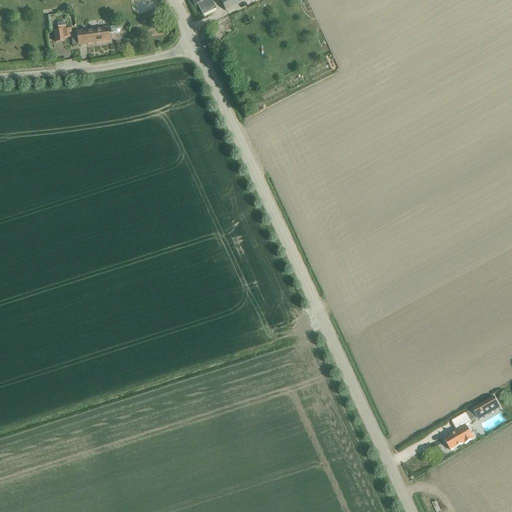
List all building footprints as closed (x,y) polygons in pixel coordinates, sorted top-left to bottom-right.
[(191,0),(194,5),(196,4),(202,16),(215,9),(210,0),(191,0)] [(219,0),(224,10),(245,0),(219,0)] [(53,31),(55,43),(63,42),(63,39),(71,38),(72,46),(111,41),(111,34),(117,34),(119,33),(120,31),(120,29),(118,27),(116,27),(110,28),(110,27),(91,30),(90,24),(75,26),(76,31),(70,32),(70,30),(65,31),(64,23),(56,25),(57,31),(53,31)] [(500,408),(493,397),(472,409),(476,418),(478,420),(500,408)] [(455,433),(444,440),(450,450),(463,443),(464,444),(473,439),(465,425),(470,422),(470,421),(476,418),(472,409),(451,421),(456,430),(454,431),(455,433)]
